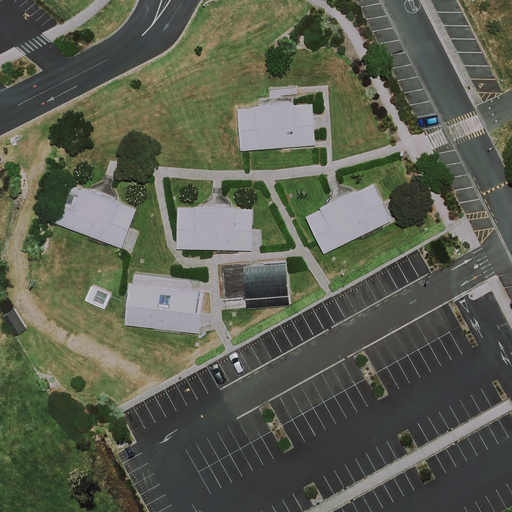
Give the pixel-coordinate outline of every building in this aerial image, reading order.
[(270,103),(242,105),(245,146),(293,143),(320,141),(317,100),(277,103),(270,103)] [(105,191),(72,179),(58,216),(128,242),(142,205),(105,191)] [(343,197),(313,211),(331,247),(397,216),(379,179),(343,197)] [(219,204),(185,203),(184,243),(258,244),(259,205),(219,204)] [(293,302),(291,260),(238,263),(240,305),(293,302)] [(210,286),(137,278),(132,319),(164,323),(205,327),(210,286)]
